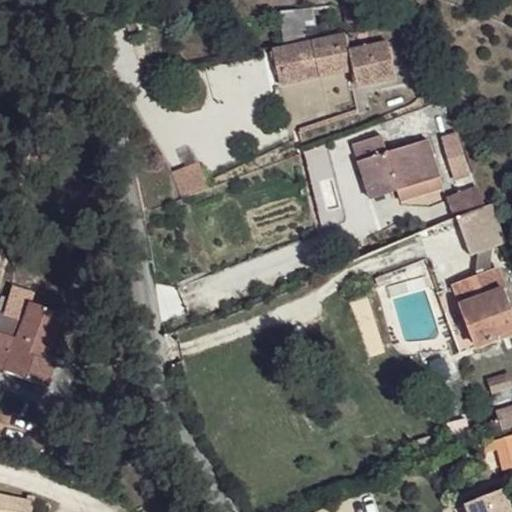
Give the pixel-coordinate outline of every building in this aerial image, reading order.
[(356,0),(343,0),(348,23),(360,22),(356,0)] [(312,10),(281,13),(284,44),(316,39),(315,30),(312,10)] [(349,38),(275,49),(279,73),(317,67),(319,76),(355,72),(394,65),(391,48),(353,54),(349,38)] [(394,65),(355,72),(359,90),(396,83),(394,65)] [(317,67),(279,73),(281,83),(319,76),(317,67)] [(459,131),(440,135),(450,181),(469,177),(459,131)] [(377,147),(348,157),(357,174),(384,163),(377,147)] [(384,163),(357,174),(369,203),(394,195),(397,201),(437,185),(422,149),(384,163)] [(203,163),(172,173),(180,199),(211,190),(203,163)] [(394,195),(369,203),(372,212),(397,201),(394,195)] [(477,197),(446,208),(453,225),(457,224),(486,213),(477,197)] [(486,213),(457,224),(472,260),(507,247),(503,238),(486,213)] [(498,274),(457,291),(464,309),(505,293),(498,274)] [(33,294),(17,288),(5,313),(23,322),(31,302),(33,294)] [(511,308),(505,293),(464,309),(481,349),(511,336),(511,308)] [(62,314),(31,302),(23,322),(6,369),(36,382),(48,353),(62,314)] [(58,358),(48,353),(36,382),(47,385),(58,358)] [(511,376),(492,384),(496,394),(511,387),(511,376)] [(511,409),(502,413),(509,432),(511,430),(511,409)] [(511,438),(494,444),(505,472),(511,469),(511,438)] [(511,511),(511,508),(506,491),(466,505),(468,511),(511,511)] [(32,511),(34,502),(0,494),(0,511),(4,511),(32,511)]
